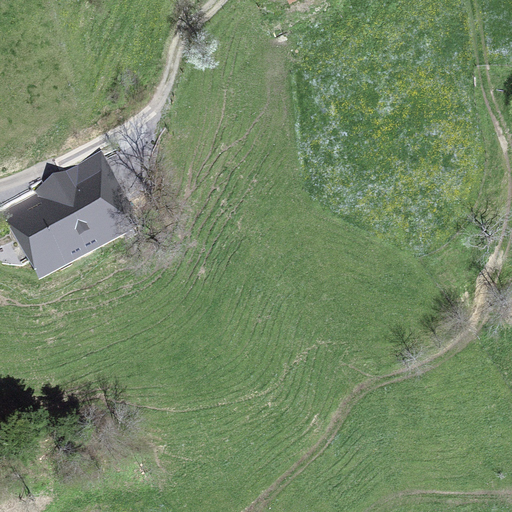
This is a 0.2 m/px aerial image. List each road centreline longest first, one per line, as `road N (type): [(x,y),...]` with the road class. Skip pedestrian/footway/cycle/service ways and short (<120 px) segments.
road 1 (track): [(511,223),(491,298),(461,345),(360,390),(318,447),(251,511)]
road 2 (track): [(0,187),(150,113),(185,29),(219,0)]
road 3 (track): [(475,0),(486,83),(511,154)]
